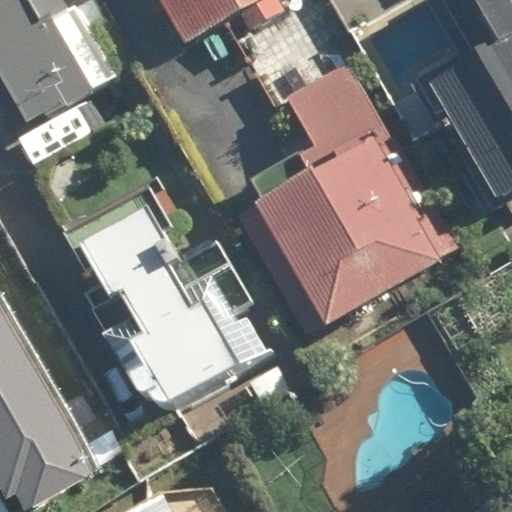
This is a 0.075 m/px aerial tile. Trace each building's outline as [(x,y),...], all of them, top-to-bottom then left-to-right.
[(0,0),(0,66),(14,60),(48,127),(119,92),(80,14),(94,6),(90,0),(0,0)] [(177,0),(198,41),(280,0),(177,0)] [(511,0),(449,0),(474,46),(425,73),(497,209),(511,200),(511,0)] [(333,176),(248,220),(311,344),(463,266),(360,64),(293,97),(333,176)] [(145,269),(104,294),(177,412),(278,350),(184,200),(125,237),(145,269)] [(0,461),(30,511),(46,511),(116,470),(0,279),(0,461)] [(243,511),(239,505),(226,511),(197,511),(179,479),(120,511),(243,511)] [(501,511),(491,493),(459,511),(436,511),(431,502),(412,511),(501,511)]
